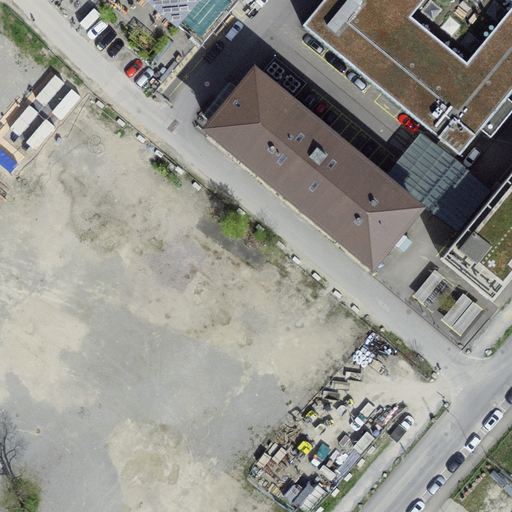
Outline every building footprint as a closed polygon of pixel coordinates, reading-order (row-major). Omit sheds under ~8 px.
[(177,32),(204,0),(137,0),(154,13),(177,32)] [(511,112),(511,0),(334,0),(309,31),(469,164),(511,112)] [(392,179),(260,71),(209,132),(382,276),(434,214),(392,179)] [(427,139),(392,179),(434,214),(464,240),(499,199),(427,139)] [(511,305),(511,195),(449,271),(503,316),(511,305)]
